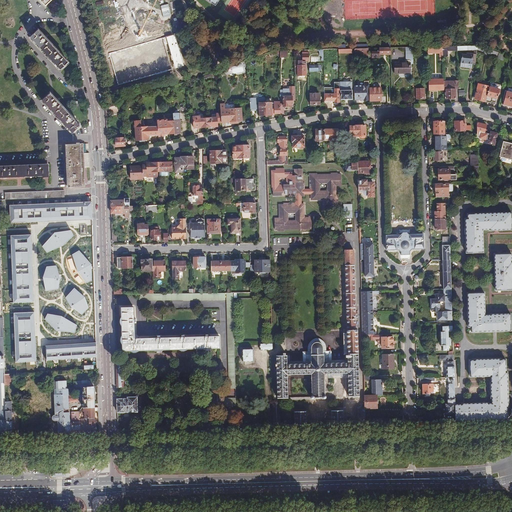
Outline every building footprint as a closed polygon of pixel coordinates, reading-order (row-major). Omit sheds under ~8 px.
[(33,41),(41,33),(38,30),(30,38),(33,41)] [(43,35),(41,33),(33,41),(44,52),(47,48),(52,53),(49,57),(61,70),(69,63),(64,59),(65,58),(59,51),(58,52),(49,42),(50,41),(44,34),(43,35)] [(170,39),(106,57),(113,82),(177,64),(170,39)] [(457,51),(457,46),(442,47),(443,58),(447,58),(447,59),(448,59),(448,57),(447,57),(447,51),(457,51)] [(413,64),(412,47),(405,48),(405,63),(394,64),(395,74),(410,74),(410,64),(413,64)] [(443,58),(442,47),(428,47),(428,50),(428,53),(440,53),(440,58),(443,58)] [(47,48),(44,52),(49,57),(52,53),(47,48)] [(380,55),(390,54),(390,48),(380,48),(380,51),(378,51),(378,52),(372,52),(372,58),(380,58),(380,55)] [(472,62),(475,63),(476,54),(466,53),(466,55),(462,54),(461,63),(471,64),(472,62)] [(302,61),(297,62),(298,84),(306,84),(306,65),(305,65),(305,61),(308,61),(308,55),(302,56),(302,61)] [(243,63),(224,67),(226,75),(245,71),(243,63)] [(429,91),(444,90),(443,82),(443,79),(429,79),(429,91)] [(455,88),(458,88),(458,81),(443,82),(444,90),(446,90),(446,92),(445,92),(445,99),(455,99),(455,88)] [(475,99),(486,102),(490,87),(479,84),(477,89),(478,89),(475,99)] [(369,101),(369,85),(358,86),(358,91),(359,91),(359,100),(364,100),(364,101),(369,101)] [(490,87),(486,102),(491,103),(491,102),(496,103),(499,90),(496,89),(496,87),(494,86),(493,88),(490,87)] [(380,88),(372,89),(372,101),(381,101),(380,88)] [(422,89),(419,89),(416,89),(416,93),(417,100),(424,99),(424,89),(422,89)] [(351,90),(341,91),(341,100),(352,100),(351,90)] [(45,104),(52,96),(49,93),(42,101),(45,104)] [(310,94),(310,105),(319,105),(319,94),(310,94)] [(54,98),(52,96),(45,104),(72,133),(80,126),(75,122),(76,121),(69,114),(60,105),(61,105),(55,98),(54,98)] [(292,96),(283,97),(283,107),(288,107),(288,106),(292,106),(292,96)] [(259,103),(265,102),(265,100),(265,97),(259,98),(249,98),(250,111),(256,111),(256,109),(259,109),(259,103)] [(272,102),(265,102),(266,116),(267,116),(272,116),(272,115),(281,114),(280,101),(274,102),(274,103),(272,103),(272,102)] [(233,124),(236,124),(235,109),(225,110),(225,104),(219,104),(220,114),(221,123),(233,122),(233,124)] [(173,121),(174,134),(181,134),(180,120),(181,120),(180,113),(173,114),(173,121)] [(217,123),(221,123),(220,114),(216,115),(216,118),(211,119),(209,119),(207,119),(207,117),(205,117),(206,128),(217,127),(217,123)] [(206,128),(205,117),(204,117),(204,119),(201,119),(200,119),(199,116),(193,117),(194,129),(206,128)] [(159,138),(164,138),(164,135),(174,134),(173,121),(167,122),(167,120),(157,121),(158,131),(159,138)] [(140,142),(143,142),(142,128),(141,121),(134,122),(136,141),(140,140),(140,142)] [(433,122),(434,134),(435,134),(444,134),(444,121),(433,122)] [(464,121),(454,121),(454,131),(464,131),(464,129),(470,129),(470,125),(464,125),(464,121)] [(476,122),(477,133),(477,136),(477,137),(487,140),(487,143),(494,145),(497,133),(490,131),(489,134),(486,133),(484,132),(485,129),(486,125),(476,122)] [(356,127),(349,127),(349,136),(360,136),(360,137),(361,139),(364,138),(365,137),(365,136),(366,136),(366,126),(356,126),(356,127)] [(342,129),(324,130),(324,141),(342,140),(342,129)] [(324,141),(324,130),(315,130),(316,141),(324,141)] [(444,134),(435,134),(435,147),(447,147),(446,138),(448,138),(448,134),(444,134)] [(267,161),(267,165),(288,165),(287,137),(277,137),(277,143),(279,143),(279,146),(278,146),(278,149),(280,149),(280,155),(278,156),(278,161),(267,161)] [(304,137),(292,137),(292,143),(294,143),(293,147),(304,147),(304,137)] [(115,147),(125,146),(125,138),(122,138),(115,139),(115,147)] [(511,143),(503,141),(499,157),(511,160),(511,159),(511,143)] [(84,148),(84,144),(73,145),(73,147),(65,147),(67,186),(75,186),(75,187),(85,187),(85,180),(85,176),(85,169),(85,167),(86,167),(90,167),(89,153),(85,153),(84,153),(84,148)] [(243,146),(243,144),(238,144),(238,146),(236,146),(237,147),(232,147),(233,160),(237,160),(237,162),(243,162),(243,159),(243,146)] [(449,150),(441,150),(441,152),(433,152),(433,161),(438,160),(438,162),(448,161),(448,154),(449,154),(449,150)] [(226,151),(216,151),(216,159),(216,164),(226,164),(226,151)] [(187,170),(186,157),(180,157),(180,158),(175,159),(175,164),(175,166),(175,173),(181,172),(181,170),(187,170)] [(157,163),(157,160),(149,160),(149,163),(146,163),(146,165),(142,165),(143,176),(147,176),(147,177),(158,177),(158,171),(157,163)] [(160,160),(157,160),(157,163),(158,171),(172,171),(172,167),(172,164),(172,163),(160,163),(160,160)] [(358,171),(358,174),(369,174),(369,162),(358,162),(358,163),(358,171)] [(358,171),(358,163),(347,163),(347,171),(358,171)] [(39,170),(39,165),(28,166),(29,177),(44,176),(43,170),(39,170)] [(48,165),(39,165),(39,170),(43,170),(44,176),(44,177),(49,177),(48,165)] [(18,177),(18,166),(2,167),(3,178),(18,177)] [(18,177),(29,177),(28,166),(18,166),(18,177)] [(453,166),(438,167),(438,170),(438,169),(438,180),(449,180),(449,181),(456,181),(456,176),(450,176),(449,169),(453,169),(453,166)] [(143,179),(142,167),(130,167),(131,179),(143,179)] [(127,175),(126,168),(118,168),(119,176),(127,175)] [(303,190),(304,190),(304,183),(302,183),(302,169),(294,170),(294,176),(291,177),(292,185),(283,185),(283,188),(272,188),(272,196),(287,196),(287,198),(298,197),(298,195),(303,195),(303,190)] [(324,206),(334,205),(334,202),(337,202),(337,195),(336,195),(335,186),(341,186),(341,175),(337,175),(337,173),(331,174),(331,175),(317,176),(317,174),(309,174),(309,191),(311,191),(311,200),(324,200),(324,206)] [(253,179),(235,180),(236,191),(245,191),(245,187),(245,185),(253,185),(253,179)] [(358,182),(359,192),(363,192),(364,194),(365,195),(366,196),(367,197),(368,197),(368,198),(374,198),(374,185),(369,186),(368,185),(366,185),(366,181),(358,182)] [(435,184),(435,197),(442,197),(449,197),(448,184),(435,184)] [(202,204),(203,187),(198,187),(198,185),(192,185),(192,190),(191,190),(191,191),(191,193),(191,194),(192,194),(192,195),(199,195),(199,201),(195,201),(195,204),(202,204)] [(9,200),(64,197),(64,191),(5,193),(6,200),(9,200)] [(93,220),(92,201),(8,205),(9,223),(38,222),(93,220)] [(254,212),(254,203),(246,203),(240,203),(240,206),(240,217),(250,217),(250,213),(254,212)] [(274,219),(274,228),(278,228),(278,230),(278,232),(284,232),(284,230),(299,229),(299,231),(305,231),(305,229),(309,229),(308,226),(311,227),(310,217),(308,217),(308,218),(303,218),(303,205),(295,205),(295,203),(283,203),(283,205),(279,206),(279,219),(274,219)] [(434,215),(434,219),(444,219),(444,207),(444,203),(442,204),(436,204),(436,212),(434,212),(433,213),(433,215),(434,215)] [(343,218),(352,218),(351,204),(343,204),(343,218)] [(129,206),(110,206),(110,214),(120,213),(120,214),(122,214),(122,218),(127,218),(127,213),(132,213),(132,206),(129,206)] [(511,212),(467,213),(467,218),(465,218),(465,252),(483,252),(482,229),(489,229),(489,230),(511,229),(511,212)] [(201,237),(204,237),(204,219),(203,219),(201,218),(199,218),(198,219),(196,219),(196,223),(185,224),(185,229),(190,228),(190,238),(194,237),(194,239),(201,238),(201,237)] [(241,234),(240,218),(227,219),(227,225),(230,225),(231,234),(236,234),(241,234)] [(184,219),(174,219),(174,224),(170,224),(170,231),(180,230),(180,232),(185,232),(184,219)] [(444,219),(434,219),(435,230),(445,229),(444,219)] [(220,220),(207,220),(207,234),(220,234),(220,220)] [(143,224),(137,224),(137,234),(148,234),(148,225),(143,225),(143,224)] [(151,232),(151,239),(151,240),(160,240),(160,230),(156,230),(156,227),(151,227),(151,232)] [(52,236),(42,248),(47,254),(60,248),(61,248),(62,247),(64,246),(73,236),(71,232),(54,234),(53,235),(52,236)] [(400,234),(386,235),(386,250),(399,249),(401,252),(401,254),(409,254),(409,252),(411,249),(423,249),(423,234),(409,234),(406,232),(402,232),(400,234)] [(31,235),(11,236),(12,248),(12,269),(13,290),(13,299),(14,304),(34,303),(31,235)] [(450,240),(442,241),(442,261),(450,260),(450,240)] [(373,243),(364,244),(365,277),(374,276),(373,243)] [(79,251),(72,255),(78,272),(87,283),(91,281),(91,265),(91,264),(79,251)] [(359,396),(357,339),(357,330),(356,330),(353,251),(345,251),(347,332),(344,333),(344,354),(347,354),(348,363),(329,363),(329,354),(323,354),(323,346),(322,345),(321,344),(318,343),(316,343),(315,343),(313,344),(312,345),(312,347),(312,355),(306,355),(306,364),(287,365),(287,355),(285,355),(285,353),(278,353),(278,355),(276,356),(278,398),(287,398),(287,375),(312,375),(312,396),(311,396),(310,398),(311,400),(313,399),(313,397),(323,397),(323,399),(324,399),(326,399),(326,397),(325,396),(324,374),(348,373),(349,396),(359,396)] [(511,253),(494,254),(495,290),(511,289),(511,286),(511,281),(511,261),(511,253)] [(133,269),(132,258),(121,258),(121,269),(133,269)] [(193,259),(192,259),(192,263),(192,268),(199,268),(199,270),(205,270),(205,258),(193,258),(193,259)] [(232,261),(230,261),(230,272),(230,274),(241,273),(240,272),(243,272),(242,267),(249,267),(249,266),(249,262),(244,263),(244,260),(242,260),(242,258),(232,259),(232,261)] [(152,262),(152,260),(146,260),(146,261),(141,261),(141,272),(152,271),(152,262)] [(270,273),(269,260),(264,261),(264,260),(259,260),(259,261),(254,261),(254,266),(254,272),(254,273),(270,273)] [(443,272),(450,271),(450,260),(442,261),(443,272)] [(230,261),(220,262),(221,272),(230,272),(230,261)] [(152,262),(152,271),(165,271),(164,262),(152,262)] [(185,262),(171,262),(171,269),(177,268),(177,271),(185,271),(185,262)] [(220,262),(211,262),(211,272),(221,272),(220,262)] [(56,267),(47,268),(44,279),(44,280),(44,281),(46,293),(59,291),(60,280),(59,276),(58,276),(58,274),(56,267)] [(443,272),(443,289),(451,289),(450,271),(443,272)] [(238,288),(230,288),(230,290),(230,294),(232,294),(250,293),(250,288),(241,288),(241,285),(240,284),(238,284),(238,285),(238,288)] [(431,308),(431,312),(437,311),(438,311),(438,308),(440,308),(440,301),(444,301),(445,301),(445,311),(452,311),(451,289),(443,289),(443,294),(437,295),(437,299),(430,300),(430,308),(431,308)] [(74,290),(65,299),(70,309),(71,309),(72,309),(73,310),(82,316),(88,310),(85,299),(83,298),(82,297),(80,296),(74,290)] [(374,335),(373,292),(361,292),(363,336),(364,336),(374,335)] [(484,293),(468,293),(468,327),(471,327),(471,332),(510,331),(510,314),(490,314),(490,315),(484,315),(484,293)] [(192,294),(189,294),(175,294),(172,294),(153,294),(144,294),(140,294),(140,301),(146,300),(146,302),(224,300),(223,294),(194,294),(192,294)] [(227,294),(225,294),(228,388),(235,388),(232,294),(230,294),(227,294)] [(134,308),(121,308),(122,351),(219,348),(219,337),(135,338),(134,308)] [(443,320),(452,320),(452,311),(445,311),(443,311),(443,319),(443,320)] [(35,313),(14,314),(14,329),(15,345),(15,363),(26,362),(36,361),(35,336),(35,313)] [(62,319),(48,317),(46,322),(58,334),(59,334),(61,334),(76,335),(78,328),(64,320),(63,320),(62,319)] [(452,334),(452,327),(442,327),(442,332),(440,332),(440,345),(442,345),(443,351),(448,350),(448,345),(450,345),(450,338),(448,338),(448,332),(449,332),(449,334),(452,334)] [(393,337),(382,337),(382,348),(393,348),(393,337)] [(96,346),(46,347),(46,362),(97,360),(96,346)] [(253,348),(242,349),(242,361),(253,361),(253,348)] [(393,354),(382,355),(383,370),(394,370),(393,354)] [(448,378),(454,378),(453,355),(444,355),(444,359),(449,359),(449,362),(448,362),(448,366),(446,366),(447,378),(448,378)] [(455,414),(455,421),(507,420),(507,408),(508,408),(507,372),(506,372),(506,360),(500,359),(474,359),(474,360),(469,360),(470,377),(491,377),(491,383),(490,383),(490,399),(491,399),(491,404),(488,404),(488,403),(461,404),(461,405),(455,405),(455,414)] [(374,380),(372,380),(373,396),(376,396),(383,396),(382,380),(374,380)] [(58,433),(64,433),(63,410),(67,410),(67,403),(67,396),(68,396),(68,389),(66,389),(66,381),(58,381),(58,395),(54,395),(54,415),(53,416),(52,417),(52,418),(52,419),(53,420),(54,421),(57,421),(58,433)] [(433,385),(423,385),(423,394),(433,394),(433,385)] [(93,387),(82,388),(83,408),(85,408),(94,408),(93,387)] [(224,406),(236,406),(235,398),(224,398),(224,395),(217,395),(217,403),(224,403),(224,406)] [(365,404),(365,409),(377,408),(376,396),(373,396),(364,396),(365,404)] [(117,400),(117,413),(137,412),(136,398),(127,398),(127,399),(117,400)] [(446,414),(455,414),(455,405),(455,400),(449,400),(448,400),(448,404),(445,405),(446,414)] [(11,402),(4,402),(5,415),(5,421),(5,434),(5,435),(9,434),(12,434),(11,415),(14,415),(14,412),(11,412),(11,402)] [(95,418),(94,408),(85,408),(85,419),(95,418)] [(64,433),(81,432),(80,419),(75,419),(75,423),(70,423),(70,417),(74,417),(74,414),(72,414),(72,412),(69,412),(69,410),(67,410),(63,410),(64,433)] [(295,425),(306,425),(306,411),(295,412),(295,425)] [(332,424),(352,424),(352,420),(352,416),(346,416),(346,414),(343,414),(343,411),(332,411),(332,424)] [(80,419),(81,432),(95,432),(95,418),(85,419),(80,419)]
